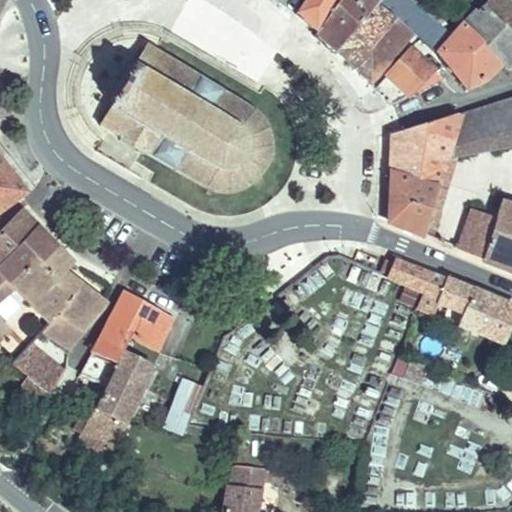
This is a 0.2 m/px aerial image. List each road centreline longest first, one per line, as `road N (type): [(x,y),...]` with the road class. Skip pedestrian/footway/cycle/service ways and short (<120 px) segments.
road 1 (tertiary): [(31,4),(43,40),(42,127),(61,160),(83,177),(204,243),(341,225)]
road 2 (tertiary): [(511,286),(341,225)]
road 3 (residential): [(346,129),(322,79),(226,0)]
road 4 (residential): [(346,129),(511,89)]
